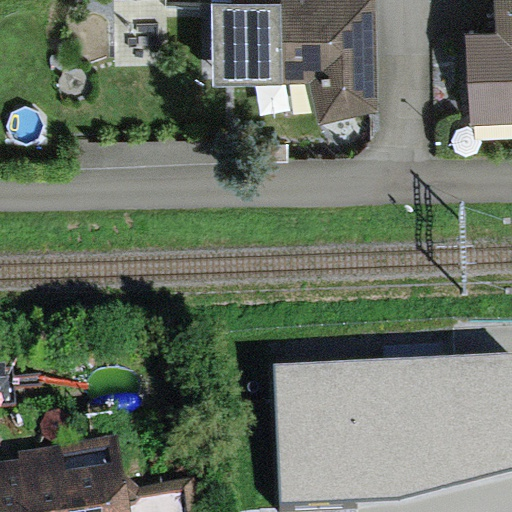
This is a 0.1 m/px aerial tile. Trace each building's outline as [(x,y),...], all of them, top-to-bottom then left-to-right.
[(283,0),(283,6),(213,5),(213,83),(308,84),(324,122),(378,115),(376,0),(283,0)] [(511,0),(492,0),(494,35),(470,36),(474,126),(511,124),(511,0)] [(511,356),(280,367),(286,510),(400,504),(511,477),(511,356)] [(90,369),(91,405),(171,403),(170,367),(90,369)] [(126,511),(122,479),(117,438),(22,450),(23,462),(0,464),(0,511),(126,511)] [(142,486),(122,479),(126,511),(197,511),(193,479),(142,486)]
